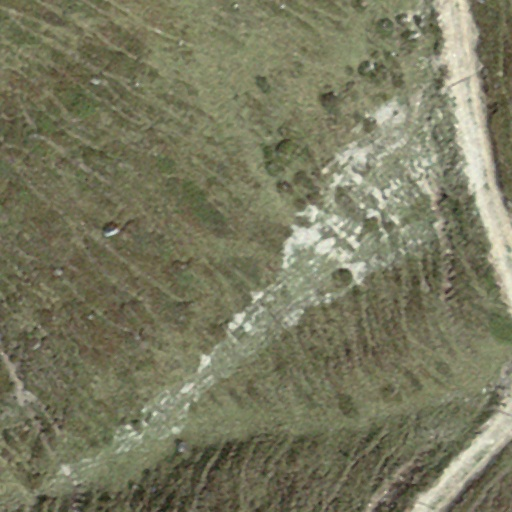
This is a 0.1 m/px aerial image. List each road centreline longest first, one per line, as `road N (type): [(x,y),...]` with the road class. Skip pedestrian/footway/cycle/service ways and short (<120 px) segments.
road 1 (track): [(511,267),(476,181),(455,0)]
road 2 (track): [(433,511),(511,419)]
